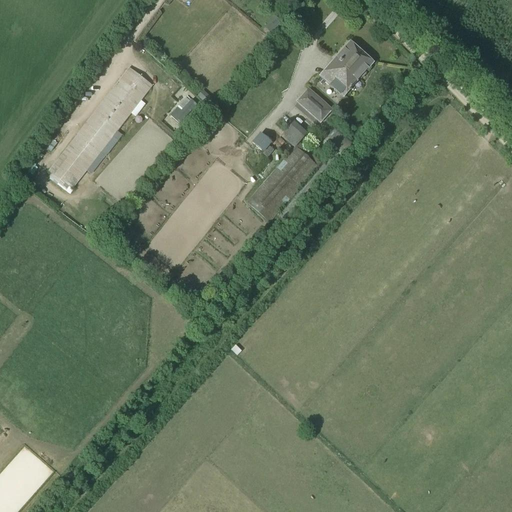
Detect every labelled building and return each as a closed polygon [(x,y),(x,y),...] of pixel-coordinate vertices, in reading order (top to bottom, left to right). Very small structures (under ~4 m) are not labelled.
[(349,44),(320,77),(343,97),(372,64),(349,44)] [(51,175),(48,180),(64,192),(68,187),(72,190),(112,138),(116,141),(121,136),(116,132),(151,87),(128,69),(48,172),(51,175)] [(307,89),(295,103),(319,125),(332,111),(307,89)] [(177,108),(169,117),(178,125),(196,106),(191,101),(181,112),(177,108)] [(307,134),(293,122),(280,137),(294,148),(294,149),(307,134)] [(259,134),(252,143),(263,153),(271,143),(259,134)] [(56,141),(48,150),(55,156),(63,147),(56,141)] [(264,182),(245,203),(268,223),(269,224),(317,169),(294,149),(294,148),(264,182)] [(330,155),(276,216),(284,223),(338,162),(330,155)] [(0,449),(42,483),(58,463),(0,417),(0,449)] [(0,465),(0,504),(10,511),(22,511),(37,493),(0,465)]
